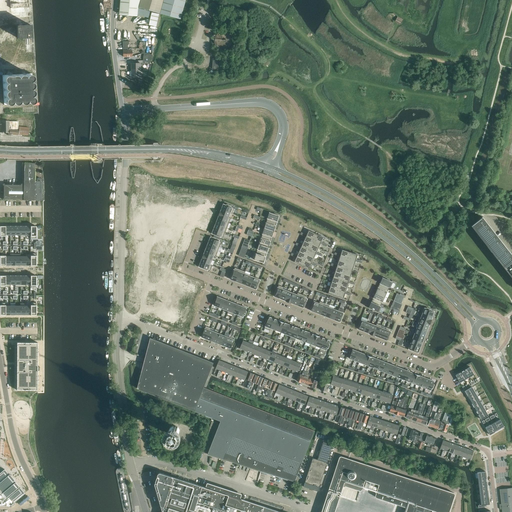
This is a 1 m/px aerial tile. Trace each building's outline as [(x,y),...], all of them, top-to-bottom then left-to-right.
[(120,0),(120,15),(137,16),(138,6),(140,0),(120,0)] [(141,0),(139,8),(160,14),(163,0),(141,0)] [(163,0),(160,14),(180,19),(185,0),(163,0)] [(149,25),(156,27),(159,15),(151,13),(149,25)] [(397,17),(395,22),(397,23),(400,25),(403,20),(397,17)] [(20,38),(20,40),(22,40),(22,38),(31,37),(30,25),(16,26),(17,38),(20,38)] [(214,39),(215,42),(215,43),(215,45),(217,47),(218,48),(219,49),(220,50),(223,50),(225,51),(227,51),(228,50),(231,49),(232,48),(233,47),(235,45),(235,44),(236,42),(236,40),(236,38),(235,36),(235,35),(233,33),(232,32),(231,31),(229,30),(227,29),(226,29),(224,29),(223,30),(220,30),(219,31),(217,33),(216,34),(215,35),(215,38),(214,39)] [(124,57),(133,56),(132,48),(129,48),(129,49),(127,49),(129,48),(129,44),(130,44),(130,43),(129,43),(130,43),(130,41),(123,42),(123,51),(124,57)] [(153,54),(150,54),(144,53),(142,65),(150,67),(150,62),(151,62),(153,54)] [(2,75),(4,104),(33,103),(31,74),(2,75)] [(18,126),(19,121),(3,120),(2,132),(9,132),(9,134),(29,135),(29,127),(18,126)] [(3,200),(23,200),(41,200),(41,181),(34,181),(34,163),(23,163),(23,185),(4,185),(3,189),(4,189),(4,194),(3,194),(3,200)] [(223,204),(221,209),(230,212),(232,213),(234,208),(229,206),(229,205),(225,204),(225,205),(223,204)] [(228,217),(230,212),(221,209),(220,211),(219,214),(228,217)] [(279,216),(269,213),(267,218),(272,220),(271,224),(275,226),(279,216)] [(228,217),(219,214),(218,216),(217,218),(228,223),(230,218),(228,217)] [(217,218),(215,223),(226,227),(228,223),(217,218)] [(274,231),(275,226),(271,224),(272,220),(267,218),(264,228),(274,231)] [(511,257),(481,218),(472,225),(511,275),(511,257)] [(215,223),(214,228),(224,232),(226,227),(215,223)] [(214,228),(212,233),(222,237),(224,232),(214,228)] [(272,237),(274,231),(264,228),(263,228),(261,234),(262,234),(261,238),(266,240),(267,235),(272,237)] [(315,233),(308,230),(306,234),(305,235),(313,239),(315,233)] [(321,241),(323,237),(315,233),(313,239),(320,242),(321,241)] [(269,247),(272,237),(267,235),(266,240),(261,238),(259,244),(269,247)] [(313,239),(305,235),(305,236),(303,241),(310,244),(313,239)] [(208,242),(220,247),(221,242),(219,241),(220,240),(211,237),(210,237),(208,242)] [(320,243),(320,242),(313,239),(310,244),(318,248),(320,243)] [(310,244),(303,241),(301,245),(300,246),(308,249),(310,244)] [(218,251),(220,247),(208,242),(207,247),(218,251)] [(267,252),(269,247),(259,244),(256,254),(261,255),(262,251),(267,252)] [(318,248),(310,244),(308,249),(316,253),(316,252),(318,248)] [(308,249),(300,246),(300,247),(298,251),(306,254),(308,249)] [(216,256),(218,251),(207,247),(205,252),(213,255),(214,255),(213,256),(216,256)] [(247,250),(244,249),(241,247),(238,256),(244,258),(246,254),(247,250)] [(316,253),(308,249),(306,254),(313,258),(315,254),(316,253)] [(351,252),(343,250),(341,254),(341,255),(349,258),(351,252)] [(267,252),(262,251),(261,255),(256,254),(255,254),(253,259),(264,263),(267,252)] [(303,260),(306,254),(298,251),(296,255),(296,256),(303,260)] [(211,260),(213,255),(205,252),(204,252),(203,254),(202,256),(211,260)] [(358,255),(351,252),(349,258),(357,261),(357,260),(358,255)] [(313,258),(306,254),(303,260),(311,263),(311,262),(313,258)] [(211,260),(202,256),(201,259),(201,260),(201,261),(210,265),(212,260),(211,260)] [(303,260),(296,256),(295,257),(293,262),(301,265),(303,260)] [(311,263),(303,260),(301,265),(308,269),(310,264),(311,263)] [(210,265),(201,261),(199,266),(199,267),(208,271),(208,270),(210,271),(212,266),(212,265),(210,265)] [(240,270),(235,267),(230,279),(236,281),(240,270)] [(245,271),(240,270),(236,281),(241,283),(244,274),(245,271)] [(249,276),(244,274),(241,283),(246,285),(249,276)] [(254,278),(249,276),(246,285),(251,287),(254,278)] [(260,280),(254,278),(251,287),(256,289),(257,286),(258,286),(260,282),(259,282),(260,280)] [(392,282),(383,278),(378,287),(383,290),(385,285),(389,287),(392,282)] [(284,287),(279,285),(274,296),(279,298),(283,289),(284,287)] [(385,297),(389,287),(385,285),(383,290),(378,287),(376,293),(385,297)] [(336,296),(338,291),(330,288),(330,289),(328,294),(336,296)] [(287,291),(283,289),(279,298),(284,300),(287,291)] [(292,293),(287,291),(284,300),(286,301),(289,302),(292,293)] [(346,293),(338,291),(336,296),(344,299),(346,294),(346,293)] [(297,295),(292,293),(289,302),(291,303),(294,304),(297,295)] [(303,295),(298,293),(297,295),(294,304),(298,306),(303,295)] [(380,306),(385,297),(376,293),(373,298),(378,300),(376,304),(380,306)] [(308,297),(303,295),(298,306),(303,308),(308,297)] [(214,305),(219,307),(222,299),(217,297),(216,300),(215,299),(213,303),(215,304),(214,305)] [(378,312),(380,306),(376,304),(378,300),(373,298),(369,308),(378,312)] [(227,300),(222,299),(219,307),(224,309),(227,300)] [(232,302),(227,300),(224,309),(228,311),(232,302)] [(325,303),(320,301),(319,304),(316,312),(320,314),(324,306),(325,303)] [(237,304),(232,302),(228,311),(227,313),(232,315),(233,313),(237,304)] [(319,304),(314,302),(311,310),(316,312),(319,304)] [(237,304),(233,313),(238,315),(241,306),(237,304)] [(246,308),(241,306),(238,315),(243,317),(246,308)] [(329,307),(324,306),(320,314),(325,316),(329,307)] [(333,309),(329,307),(325,316),(330,318),(333,309)] [(423,313),(432,317),(434,312),(431,310),(427,308),(427,309),(425,308),(423,313)] [(338,311),(333,309),(330,318),(335,320),(338,311)] [(343,313),(338,311),(335,320),(340,322),(341,319),(342,319),(343,315),(342,315),(343,313)] [(431,319),(432,317),(423,313),(421,318),(431,322),(432,319),(431,319)] [(274,319),(269,317),(267,321),(266,320),(265,324),(266,324),(264,328),(270,330),(270,328),(274,319)] [(431,322),(421,318),(419,323),(428,327),(429,325),(430,325),(431,322)] [(279,321),(274,319),(270,328),(275,330),(279,321)] [(367,322),(361,320),(358,329),(363,331),(367,322)] [(284,323),(279,321),(275,330),(281,332),(284,323)] [(371,324),(367,322),(363,331),(368,333),(371,324)] [(289,325),(284,323),(281,332),(286,334),(289,325)] [(426,332),(428,327),(419,323),(417,328),(426,332)] [(376,326),(371,324),(368,333),(370,334),(372,335),(376,326)] [(294,327),(289,325),(286,334),(291,336),(294,327)] [(201,337),(206,339),(210,330),(211,328),(206,326),(201,337)] [(381,328),(376,326),(372,335),(375,336),(377,336),(381,328)] [(299,329),(294,327),(291,336),(296,338),(299,329)] [(386,330),(381,328),(377,336),(382,338),(386,330)] [(424,337),(426,332),(417,328),(415,333),(424,337)] [(304,331),(299,329),(296,338),(301,340),(304,331)] [(215,332),(210,330),(206,339),(211,341),(215,332)] [(391,332),(386,330),(382,338),(387,340),(391,332)] [(309,333),(304,331),(301,340),(306,342),(309,333)] [(219,334),(215,332),(211,341),(216,343),(219,334)] [(314,335),(309,333),(306,342),(311,344),(314,335)] [(424,337),(415,333),(413,338),(422,342),(424,337)] [(224,336),(219,334),(216,343),(221,345),(224,336)] [(320,337),(314,335),(311,344),(310,346),(315,348),(316,346),(320,337)] [(229,338),(224,336),(221,345),(225,346),(229,338)] [(325,339),(320,337),(316,346),(321,348),(325,339)] [(214,363),(150,338),(151,339),(138,389),(137,388),(137,389),(218,420),(217,423),(219,424),(207,454),(295,482),(314,431),(315,431),(204,388),(214,363)] [(234,340),(229,338),(225,346),(231,348),(234,340)] [(413,338),(411,344),(420,347),(422,342),(413,338)] [(330,341),(325,339),(321,348),(320,350),(325,352),(327,348),(328,348),(329,345),(328,344),(330,341)] [(239,348),(244,350),(247,342),(242,340),(239,348)] [(37,342),(16,342),(16,389),(37,389),(37,342)] [(247,342),(244,350),(249,352),(252,344),(247,342)] [(249,352),(254,354),(257,346),(252,344),(249,352)] [(420,347),(411,344),(409,349),(418,352),(420,347)] [(257,346),(254,354),(259,356),(262,348),(257,346)] [(262,348),(259,356),(264,358),(267,350),(262,348)] [(358,351),(353,349),(349,358),(354,360),(358,351)] [(267,350),(264,358),(268,360),(272,352),(267,350)] [(362,353),(358,351),(354,360),(359,362),(362,353)] [(272,352),(268,360),(273,362),(276,354),(272,352)] [(367,355),(362,353),(359,362),(364,364),(367,355)] [(281,356),(276,354),(273,362),(278,364),(281,356)] [(372,357),(367,355),(364,364),(368,366),(372,357)] [(281,356),(278,364),(283,366),(286,358),(281,356)] [(377,359),(372,357),(368,366),(373,368),(377,359)] [(286,358),(283,366),(288,368),(291,360),(286,358)] [(381,361),(377,359),(373,368),(378,370),(381,361)] [(215,368),(220,370),(224,362),(219,360),(215,368)] [(291,360),(288,368),(292,370),(296,362),(291,360)] [(386,363),(381,361),(378,370),(383,371),(386,363)] [(220,370),(225,372),(228,364),(224,362),(220,370)] [(296,362),(292,370),(298,372),(298,370),(298,369),(301,364),(296,362)] [(391,364),(386,363),(383,371),(387,373),(391,364)] [(228,364),(225,372),(230,374),(233,366),(228,364)] [(396,366),(391,364),(387,373),(392,375),(396,366)] [(230,374),(235,376),(238,368),(233,366),(230,374)] [(401,368),(396,366),(392,375),(397,377),(401,368)] [(299,373),(296,381),(301,382),(305,371),(307,368),(305,367),(302,375),(299,373)] [(470,367),(466,370),(470,378),(475,375),(470,367)] [(238,368),(235,376),(239,378),(243,370),(238,368)] [(346,378),(346,379),(353,381),(356,373),(342,368),(339,376),(346,378)] [(405,370),(401,368),(397,377),(402,379),(405,370)] [(243,370),(239,378),(244,380),(248,372),(243,370)] [(402,379),(407,381),(410,372),(405,370),(402,379)] [(466,370),(461,373),(465,380),(470,378),(466,370)] [(306,384),(309,375),(307,374),(308,372),(305,371),(301,382),(306,384)] [(415,374),(410,372),(407,381),(411,383),(415,374)] [(461,373),(456,376),(460,383),(465,380),(461,373)] [(312,376),(309,375),(306,384),(310,386),(315,375),(313,374),(312,376)] [(411,383),(416,384),(420,376),(415,374),(411,383)] [(251,390),(251,389),(254,383),(256,383),(259,376),(254,375),(249,389),(251,390)] [(424,377),(420,376),(416,384),(421,386),(424,377)] [(421,386),(426,388),(429,379),(424,377),(421,386)] [(260,393),(261,390),(263,386),(265,387),(268,380),(263,378),(258,392),(260,393)] [(323,382),(320,390),(326,392),(330,380),(327,379),(326,384),(323,382)] [(429,379),(426,388),(431,390),(434,381),(429,379)] [(269,397),(271,394),(272,390),(275,391),(278,384),(273,382),(268,393),(268,395),(267,395),(267,397),(269,397)] [(284,386),(279,384),(275,393),(280,395),(284,386)] [(280,395),(285,397),(289,388),(284,386),(280,395)] [(472,387),(465,391),(467,396),(475,392),(472,387)] [(285,397),(290,399),(293,390),(289,388),(285,397)] [(295,400),(298,392),(293,390),(290,399),(295,400)] [(300,402),(303,394),(298,392),(295,400),(300,402)] [(475,392),(467,396),(470,401),(478,396),(475,392)] [(305,404),(308,396),(303,394),(300,402),(305,404)] [(478,396),(470,401),(473,405),(480,401),(478,396)] [(403,409),(406,402),(406,400),(407,400),(407,398),(404,397),(403,399),(404,400),(399,415),(404,417),(406,410),(403,409)] [(389,412),(394,413),(397,406),(398,402),(399,399),(397,399),(394,406),(391,405),(389,412)] [(402,399),(401,403),(398,402),(397,406),(394,413),(399,415),(404,400),(403,399),(402,399)] [(480,401),(473,405),(475,410),(483,406),(480,401)] [(421,415),(425,405),(422,404),(422,406),(416,421),(421,423),(424,416),(421,415)] [(415,410),(414,413),(412,420),(416,421),(422,406),(420,405),(418,411),(415,410)] [(483,406),(475,410),(478,415),(486,410),(483,406)] [(426,425),(432,407),(429,407),(426,417),(424,416),(421,423),(426,425)] [(345,416),(347,417),(350,410),(345,409),(340,423),(342,424),(345,416)] [(406,418),(411,419),(412,420),(414,413),(413,413),(414,411),(412,410),(411,412),(408,411),(406,418)] [(486,410),(478,415),(481,420),(489,415),(486,410)] [(354,419),(357,420),(359,413),(355,412),(350,426),(350,427),(352,428),(354,419)] [(428,425),(433,427),(437,413),(435,413),(433,419),(430,418),(428,425)] [(366,423),(368,416),(364,415),(359,429),(361,430),(362,426),(364,422),(366,423)] [(442,419),(439,429),(441,430),(446,432),(451,418),(448,417),(446,421),(442,419)] [(500,419),(495,422),(499,429),(504,427),(500,419)] [(495,422),(490,425),(495,432),(499,429),(495,422)] [(490,425),(485,427),(490,435),(495,432),(490,425)] [(174,436),(174,437),(175,436),(176,436),(177,436),(177,435),(178,435),(178,434),(178,433),(179,433),(179,432),(179,431),(179,430),(179,429),(179,428),(178,428),(178,427),(177,427),(176,427),(176,426),(175,426),(175,427),(174,426),(173,426),(172,426),(171,426),(171,427),(170,427),(170,428),(170,429),(169,429),(169,430),(170,430),(169,432),(169,433),(169,434),(170,435),(171,435),(172,435),(172,436),(173,436),(174,436)] [(396,440),(395,443),(398,444),(400,438),(401,434),(404,436),(406,428),(401,426),(396,440)] [(417,432),(408,428),(405,435),(409,437),(408,439),(414,441),(417,432)] [(426,435),(423,433),(423,434),(417,432),(414,441),(413,443),(416,443),(417,441),(419,442),(417,447),(421,449),(423,442),(424,441),(426,435)] [(424,441),(425,441),(425,442),(428,443),(427,445),(429,446),(430,444),(433,445),(435,438),(426,435),(424,441)] [(332,444),(322,441),(316,460),(311,458),(302,487),(317,491),(332,444)] [(155,483),(155,484),(162,510),(162,511),(449,511),(455,495),(455,494),(454,493),(453,493),(414,480),(342,456),(341,456),(340,456),(340,457),(339,457),(339,458),(327,495),(331,496),(331,497),(329,497),(328,497),(327,497),(325,502),(325,503),(326,504),(334,507),(335,507),(336,506),(337,505),(338,501),(338,500),(337,500),(337,499),(334,499),(335,497),(339,499),(340,497),(340,495),(343,488),(343,487),(344,487),(344,486),(345,486),(346,487),(359,491),(360,491),(361,491),(362,490),(362,489),(363,487),(365,480),(379,485),(377,490),(377,491),(377,492),(378,492),(378,493),(407,502),(415,504),(413,510),(412,511),(281,511),(161,473),(160,473),(159,473),(158,473),(158,474),(155,483)] [(0,505),(9,506),(11,505),(14,503),(13,502),(19,498),(24,493),(15,482),(16,482),(9,474),(8,474),(0,463),(0,505)] [(511,511),(511,487),(499,489),(501,511),(511,511)]
